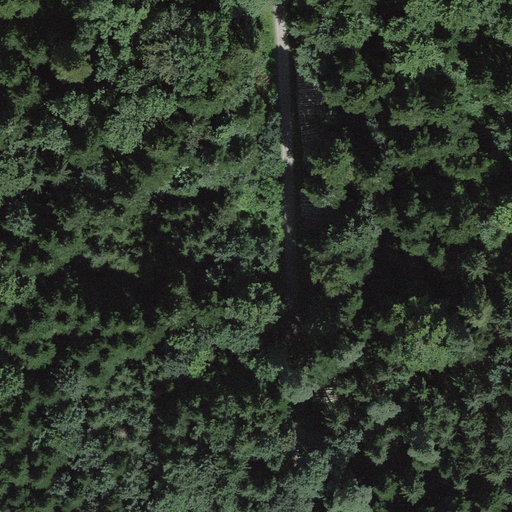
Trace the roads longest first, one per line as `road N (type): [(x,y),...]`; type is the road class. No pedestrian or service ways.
road 1 (track): [(280,0),(302,511)]
road 2 (track): [(194,122),(281,30)]
